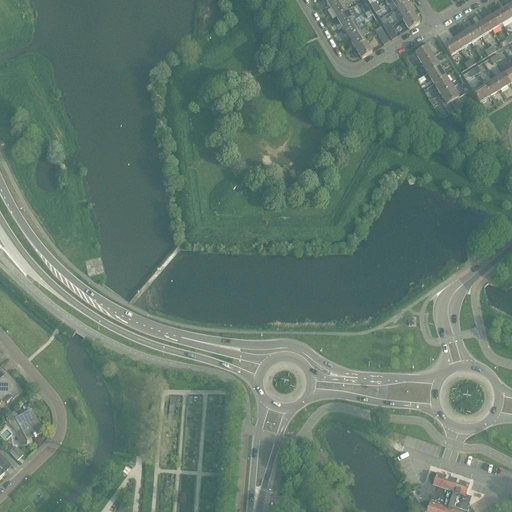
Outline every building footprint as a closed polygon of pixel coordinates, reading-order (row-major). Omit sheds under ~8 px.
[(324,0),(330,8),(340,2),(339,0),(324,0)] [(403,0),(389,0),(385,3),(388,6),(392,4),(396,10),(406,4),(403,0)] [(330,8),(336,18),(352,9),(352,8),(346,12),(340,2),(330,8)] [(396,10),(402,21),(413,14),(406,4),(396,10)] [(496,14),(502,25),(511,18),(506,8),(496,14)] [(352,9),(336,18),(342,29),(361,18),(360,16),(358,18),(352,9)] [(402,21),(408,31),(419,24),(413,14),(402,21)] [(485,20),(492,31),(502,25),(496,14),(485,20)] [(361,18),(342,29),(349,39),(366,29),(366,28),(359,32),(355,26),(363,21),(361,18)] [(475,27),(482,37),(492,31),(485,20),(475,27)] [(465,33),(471,43),(482,37),(475,27),(465,33)] [(385,31),(391,41),(397,38),(391,28),(385,31)] [(366,29),(349,39),(355,49),(366,43),(362,38),(369,34),(366,29)] [(377,36),(384,46),(389,43),(382,33),(377,36)] [(455,39),(461,50),(471,43),(465,33),(455,39)] [(444,45),(451,56),(461,50),(455,39),(444,45)] [(355,49),(361,60),(372,53),(366,43),(355,49)] [(427,47),(415,55),(421,65),(433,58),(427,47)] [(433,58),(421,65),(427,75),(440,68),(433,58)] [(440,68),(427,75),(434,85),(446,78),(440,68)] [(494,80),(500,91),(510,85),(504,74),(494,80)] [(446,78),(434,85),(440,96),(452,88),(446,78)] [(483,87),(490,98),(500,91),(494,80),(483,87)] [(473,93),(480,104),(490,98),(483,87),(480,82),(476,84),(479,89),(473,93)] [(452,88),(440,96),(446,106),(450,104),(457,99),(458,99),(452,88)] [(457,99),(450,104),(455,111),(462,107),(457,99)] [(236,193),(232,190),(222,201),(230,209),(240,197),(236,193)] [(0,401),(3,405),(9,400),(11,401),(22,392),(7,374),(0,379),(0,401)] [(32,445),(31,439),(33,437),(35,439),(37,438),(35,436),(42,433),(35,419),(36,419),(31,411),(19,418),(14,413),(6,420),(16,432),(21,448),(32,445)] [(14,447),(9,452),(17,461),(22,456),(14,447)] [(0,461),(0,464),(6,471),(11,467),(3,459),(0,461)] [(424,493),(420,504),(429,507),(428,510),(427,511),(465,511),(467,508),(469,506),(467,505),(469,499),(465,497),(469,485),(437,474),(436,475),(431,473),(427,483),(429,484),(426,493),(424,493)]
